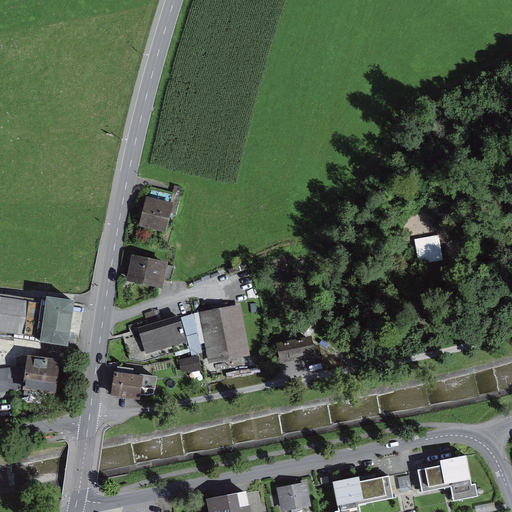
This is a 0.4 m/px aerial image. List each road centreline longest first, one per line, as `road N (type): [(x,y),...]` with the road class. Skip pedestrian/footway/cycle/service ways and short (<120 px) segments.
road 1 (track): [(88,421),(511,331)]
road 2 (primary): [(88,421),(114,244),(174,0)]
road 3 (tertiary): [(78,499),(108,502),(447,435),(482,443)]
